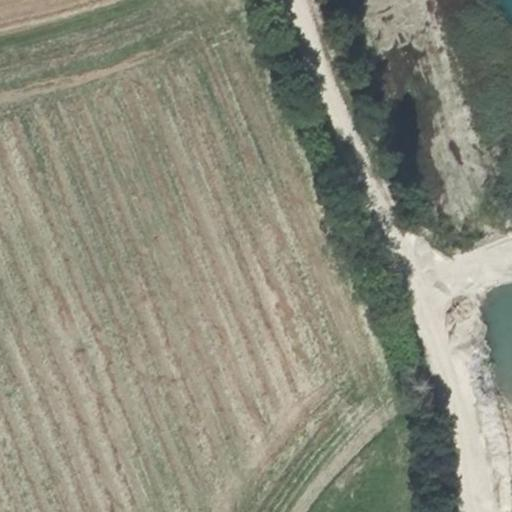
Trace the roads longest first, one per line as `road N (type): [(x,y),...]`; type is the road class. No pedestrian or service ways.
road 1 (track): [(314,0),(400,245),(511,280)]
road 2 (track): [(147,0),(0,44)]
